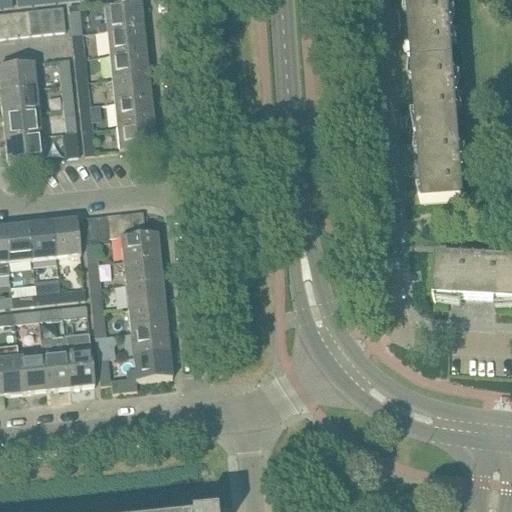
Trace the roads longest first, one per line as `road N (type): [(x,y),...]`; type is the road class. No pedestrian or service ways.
road 1 (residential): [(511,346),(421,340),(393,323),(364,0)]
road 2 (residential): [(195,421),(183,193)]
road 3 (secondary): [(297,202),(279,0)]
road 4 (tertiary): [(0,443),(195,421)]
road 5 (residential): [(183,193),(169,0)]
road 6 (residential): [(183,193),(0,207)]
road 7 (secondary): [(329,365),(384,415),(485,442)]
road 8 (secondary): [(297,202),(294,283),(304,324),(329,365)]
road 9 (secondary): [(349,351),(329,317),(297,202)]
road 10 (secondary): [(486,417),(394,394),(349,351)]
